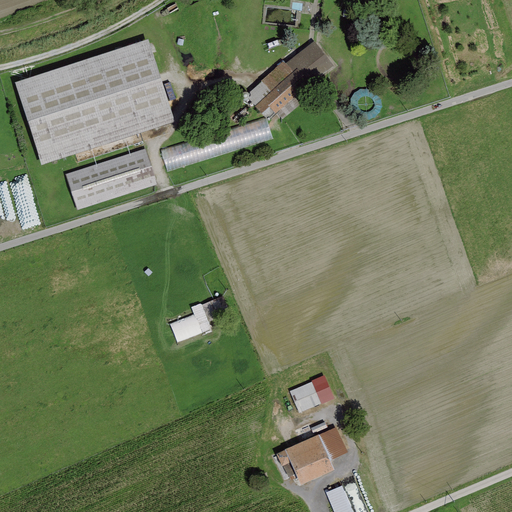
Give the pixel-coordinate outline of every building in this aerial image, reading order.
[(147,41),(15,85),(41,166),(173,124),(147,41)] [(333,66),(313,42),(286,65),(283,62),(260,81),(262,83),(245,97),(268,122),(277,114),(282,120),(303,103),(297,96),(310,86),(310,85),(333,66)] [(265,119),(160,151),(167,173),(272,140),(265,119)] [(145,150),(66,175),(77,211),(157,185),(145,150)] [(207,302),(210,316),(226,313),(223,299),(207,302)] [(171,323),(178,343),(213,331),(203,303),(191,307),(194,315),(171,323)] [(324,378),(291,393),(300,413),(333,398),(324,378)] [(323,436),(289,451),(306,488),(339,473),(323,436)] [(355,511),(344,485),(327,492),(335,511),(355,511)]
